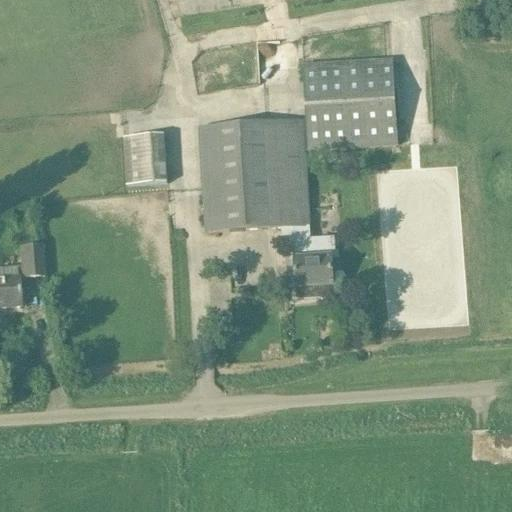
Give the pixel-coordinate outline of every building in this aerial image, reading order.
[(393,61),(303,67),(308,153),(397,147),(393,61)] [(294,230),(296,261),(294,262),(296,291),(297,303),(335,301),(334,287),(333,288),(331,259),(311,260),(309,229),(310,229),(304,123),(197,130),(204,236),(294,230)] [(19,250),(21,281),(45,279),(43,248),(19,250)] [(0,310),(20,309),(17,280),(17,270),(0,271),(0,310)] [(501,449),(511,448),(511,435),(500,437),(501,449)]
